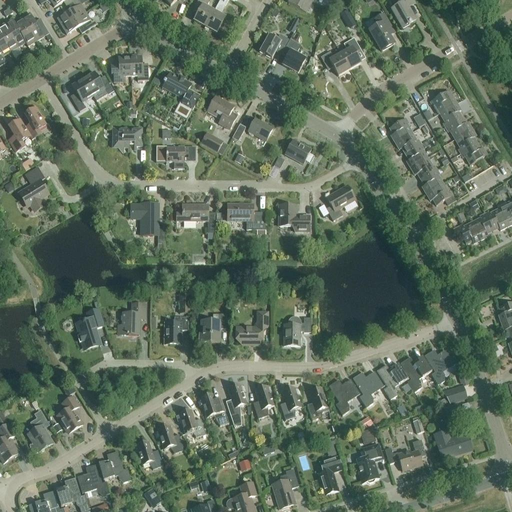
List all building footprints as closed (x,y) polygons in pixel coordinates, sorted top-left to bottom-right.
[(78,1),(80,0),(49,0),(54,8),(63,3),(66,8),(78,1)] [(86,14),(81,6),(86,3),(84,0),(80,0),(78,1),(66,8),(61,11),(65,15),(56,20),(61,28),(86,14)] [(205,28),(213,12),(206,8),(209,3),(203,0),(198,0),(194,9),(199,12),(194,22),(205,28)] [(220,0),(213,12),(205,28),(216,34),(225,19),(220,16),(228,1),(235,4),(237,0),(220,0)] [(306,14),(312,3),(306,0),(290,0),(288,4),(306,14)] [(415,22),(408,9),(415,5),(412,0),(394,0),(398,7),(391,11),(402,30),(415,22)] [(349,30),(356,26),(347,11),(340,15),(349,30)] [(21,19),(36,43),(44,38),(46,38),(49,42),(52,40),(49,36),(40,20),(35,23),(29,14),(21,19)] [(86,14),(61,28),(66,36),(78,29),(81,35),(97,26),(95,21),(92,23),(86,14)] [(389,37),(395,34),(384,15),(374,21),(377,27),(369,32),(381,53),(394,46),(389,37)] [(28,48),(36,43),(21,19),(14,23),(26,45),(28,48)] [(300,22),(295,19),(289,31),(294,34),(300,22)] [(26,45),(14,23),(12,20),(4,25),(18,49),(26,45)] [(0,35),(11,54),(18,49),(4,25),(0,27),(0,35)] [(0,53),(3,58),(11,54),(0,35),(0,53)] [(282,53),(289,41),(279,36),(276,41),(269,37),(260,54),(271,60),(277,50),(282,53)] [(340,56),(349,71),(360,65),(354,54),(360,50),(354,40),(343,45),(347,52),(340,56)] [(289,41),(282,53),(288,56),(282,66),(298,75),(305,61),(295,56),(300,47),(289,41)] [(349,71),(340,56),(333,60),(330,53),(320,59),(327,69),(332,67),(338,78),(349,71)] [(131,58),(130,58),(131,78),(137,78),(137,83),(148,82),(148,68),(142,69),(141,58),(136,58),(136,57),(131,57),(131,58)] [(131,78),(130,58),(118,59),(118,65),(110,65),(111,77),(113,77),(113,84),(125,83),(124,79),(131,78)] [(83,80),(93,98),(104,91),(107,96),(114,93),(107,81),(101,85),(94,73),(83,80)] [(200,97),(189,90),(191,86),(184,82),(184,81),(179,78),(179,79),(170,74),(165,83),(164,83),(163,85),(164,85),(162,89),(181,100),(173,114),(187,121),(200,97)] [(158,77),(154,84),(158,87),(163,79),(158,77)] [(82,104),(93,98),(83,80),(72,87),(78,98),(72,102),(79,113),(86,110),(82,104)] [(457,105),(449,92),(430,103),(433,107),(437,115),(439,114),(439,115),(457,105)] [(231,113),(234,109),(215,99),(207,112),(221,120),(218,125),(230,131),(238,117),(231,113)] [(445,129),(462,119),(458,113),(461,112),(457,105),(439,115),(444,124),(443,125),(445,129)] [(24,129),(30,138),(31,141),(41,135),(38,131),(46,126),(35,109),(24,116),(30,125),(24,129)] [(420,115),(414,118),(419,128),(426,124),(420,115)] [(455,141),(472,131),(468,124),(465,125),(462,119),(445,129),(448,133),(450,132),(455,141)] [(395,144),(412,134),(407,125),(408,124),(405,120),(389,130),(393,136),(390,137),(395,144)] [(24,129),(19,121),(9,128),(14,137),(8,141),(16,153),(25,148),(22,143),(30,138),(24,129)] [(266,143),(272,130),(255,121),(248,133),(266,143)] [(246,129),(240,125),(232,139),(238,143),(246,129)] [(142,148),(142,130),(112,130),(112,147),(122,147),(122,150),(129,150),(129,144),(134,144),(134,148),(142,148)] [(461,155),(477,145),(474,139),(476,138),(472,131),(455,141),(460,149),(458,150),(461,155)] [(217,154),(224,142),(206,133),(200,145),(217,154)] [(405,156),(421,146),(419,141),(417,142),(412,134),(395,144),(399,151),(401,150),(405,156)] [(309,155),(311,151),(292,141),(285,155),(303,166),(305,162),(310,165),(314,158),(309,155)] [(477,145),(461,155),(463,159),(465,158),(470,167),(487,157),(483,150),(481,151),(477,145)] [(410,170),(427,159),(422,151),(424,150),(421,146),(405,156),(408,162),(406,163),(410,170)] [(195,161),(195,149),(184,149),(184,148),(178,148),(178,150),(166,150),(166,164),(174,164),(173,171),(184,171),(184,156),(188,156),(188,161),(195,161)] [(245,158),(238,155),(235,162),(241,165),(245,158)] [(273,168),(279,171),(284,162),(278,159),(273,168)] [(421,181),(437,171),(434,167),(432,168),(427,159),(410,170),(415,177),(417,175),(421,181)] [(30,160),(21,166),(25,172),(30,169),(30,168),(34,165),(30,160)] [(30,206),(33,211),(35,213),(45,208),(40,200),(48,195),(41,182),(45,180),(38,169),(25,176),(31,188),(20,194),(28,207),(30,206)] [(426,196),(443,185),(438,177),(439,176),(437,171),(421,181),(424,187),(422,189),(426,196)] [(461,179),(464,184),(471,180),(468,175),(461,179)] [(443,185),(426,196),(430,202),(432,201),(436,207),(453,197),(450,193),(448,194),(443,185)] [(339,211),(355,201),(347,187),(326,199),(331,208),(326,211),(333,223),(342,217),(339,211)] [(480,208),(477,202),(470,205),(474,212),(480,208)] [(511,204),(511,202),(506,204),(507,206),(498,210),(507,229),(511,226),(511,204)] [(131,219),(141,219),(141,237),(157,237),(157,245),(157,252),(164,252),(165,245),(165,223),(158,223),(158,206),(141,206),(141,207),(131,207),(131,219)] [(208,206),(182,206),(182,215),(176,215),(176,223),(207,223),(207,234),(215,235),(215,214),(208,214),(208,206)] [(246,232),(265,232),(265,214),(253,214),(253,207),(227,206),(227,222),(246,222),(246,232)] [(295,207),(280,207),(279,228),(295,228),(294,233),(309,234),(310,218),(295,217),(295,207)] [(500,232),(507,229),(498,210),(489,215),(488,213),(484,215),(493,233),(499,230),(500,232)] [(486,236),(493,233),(484,215),(479,218),(480,219),(471,224),(480,242),(488,238),(486,236)] [(473,245),(480,242),(471,224),(462,228),(462,226),(457,229),(465,246),(472,243),(473,245)] [(188,314),(188,296),(180,296),(180,314),(188,314)] [(501,325),(511,320),(511,304),(498,309),(501,316),(498,317),(501,325)] [(137,328),(137,322),(146,322),(147,306),(132,306),(132,316),(123,315),(122,327),(118,327),(118,336),(139,337),(139,328),(137,328)] [(98,311),(89,314),(85,315),(87,322),(76,325),(79,337),(77,338),(79,344),(81,343),(83,349),(99,344),(95,330),(103,328),(98,311)] [(237,342),(240,345),(242,347),(259,347),(259,341),(262,341),(262,334),(267,329),(267,314),(257,314),(257,323),(254,326),(254,329),(237,329),(237,342)] [(226,330),(226,319),(226,318),(226,317),(225,316),(224,316),(223,316),(212,316),(212,322),(200,322),(200,331),(200,332),(199,333),(199,334),(198,335),(198,341),(210,342),(210,345),(220,345),(220,330),(226,330)] [(287,325),(287,327),(284,326),(283,347),(300,348),(300,333),(303,333),(303,335),(310,335),(310,320),(304,320),(304,327),(301,327),(301,325),(301,324),(301,323),(300,321),(299,320),(298,319),(297,318),(296,318),(294,318),(293,318),(292,318),(290,319),(289,320),(288,321),(288,322),(287,324),(287,325)] [(188,332),(188,319),(174,319),(174,325),(165,325),(165,346),(180,346),(180,332),(188,332)] [(511,336),(511,320),(501,325),(503,332),(506,331),(508,338),(511,336)] [(442,374),(455,366),(446,351),(437,357),(434,352),(424,358),(434,374),(431,376),(438,387),(444,382),(444,377),(442,374)] [(419,381),(431,373),(422,358),(413,364),(410,359),(400,365),(410,382),(407,384),(414,394),(421,390),(421,384),(419,381)] [(395,389),(408,381),(398,366),(389,372),(386,367),(376,373),(387,389),(383,391),(390,402),(397,398),(397,392),(395,389)] [(371,397),(384,388),(374,374),(365,379),(362,374),(352,381),(363,397),(359,399),(366,410),(373,405),(373,400),(371,397)] [(347,404),(360,396),(350,381),(341,387),(338,382),(328,388),(339,404),(335,407),(342,417),(349,413),(349,407),(347,404)] [(242,427),(241,416),(240,408),(247,406),(243,395),(246,394),(243,385),(227,391),(231,401),(225,403),(234,429),(242,427)] [(270,396),(273,395),(270,387),(255,392),(258,403),(253,405),(258,421),(268,417),(268,410),(274,408),(270,396)] [(468,399),(464,387),(444,393),(451,405),(468,399)] [(297,398),(300,397),(297,388),(282,393),(286,404),(280,406),(285,422),(295,419),(295,411),(301,409),(297,398)] [(329,412),(328,410),(321,390),(309,394),(312,405),(307,407),(312,422),(322,419),(322,414),(329,412)] [(228,424),(222,405),(220,400),(214,402),(212,396),(197,401),(200,409),(203,408),(206,420),(213,418),(219,427),(228,424)] [(69,435),(82,427),(73,412),(79,408),(73,398),(62,405),(66,412),(57,417),(69,435)] [(40,407),(37,401),(31,404),(35,410),(40,407)] [(444,424),(461,419),(457,406),(440,411),(444,424)] [(195,440),(205,436),(200,420),(194,422),(191,411),(175,417),(178,425),(181,424),(185,435),(191,433),(195,440)] [(34,416),(37,420),(30,424),(35,432),(28,436),(33,445),(30,446),(32,454),(38,453),(39,453),(52,445),(39,424),(45,420),(43,416),(40,412),(34,416)] [(367,418),(358,424),(362,430),(372,424),(367,418)] [(417,435),(423,433),(419,421),(413,423),(417,435)] [(53,428),(57,434),(62,431),(58,424),(53,428)] [(0,460),(3,465),(5,464),(18,456),(9,441),(15,437),(8,425),(0,430),(0,439),(1,441),(0,442),(0,456),(1,459),(0,459),(0,460)] [(174,455),(184,452),(179,436),(173,438),(169,427),(154,432),(157,441),(160,440),(164,451),(170,449),(174,455)] [(447,432),(442,434),(434,436),(442,460),(471,451),(466,436),(450,441),(447,432)] [(384,452),(388,466),(399,463),(402,473),(422,466),(420,459),(426,457),(421,442),(412,444),(415,454),(410,455),(410,453),(398,456),(397,454),(393,456),(391,450),(384,452)] [(153,471),(163,468),(157,452),(152,454),(148,443),(133,448),(135,457),(138,456),(142,467),(148,465),(153,471)] [(373,462),(382,459),(378,446),(363,450),(366,459),(356,462),(360,473),(358,474),(362,485),(367,484),(369,485),(373,484),(374,481),(379,480),(373,462)] [(123,485),(131,482),(127,470),(123,472),(118,453),(106,457),(108,462),(98,465),(103,482),(118,477),(119,481),(123,485)] [(319,464),(320,467),(323,474),(318,476),(324,497),(338,493),(333,475),(342,472),(338,458),(319,464)] [(251,470),(248,461),(238,464),(241,473),(251,470)] [(102,498),(110,496),(106,484),(102,485),(96,466),(85,470),(87,475),(77,479),(82,495),(97,491),(98,494),(102,498)] [(277,480),(279,485),(271,487),(279,511),(296,506),(291,491),(298,488),(293,471),(285,473),(286,476),(280,478),(281,479),(277,480)] [(89,511),(88,509),(85,497),(81,498),(75,479),(64,483),(66,489),(56,492),(61,508),(75,504),(76,507),(80,511),(89,511)] [(243,497),(233,500),(230,502),(228,502),(227,504),(227,505),(227,507),(228,509),(229,510),(231,510),(232,510),(236,509),(236,511),(253,511),(249,500),(256,498),(252,484),(240,488),(243,497)] [(161,504),(152,490),(143,496),(153,510),(161,504)] [(64,511),(63,510),(59,511),(54,493),(43,496),(44,502),(28,507),(29,511),(64,511)] [(216,511),(213,501),(206,503),(207,507),(191,511),(190,511),(216,511)]
